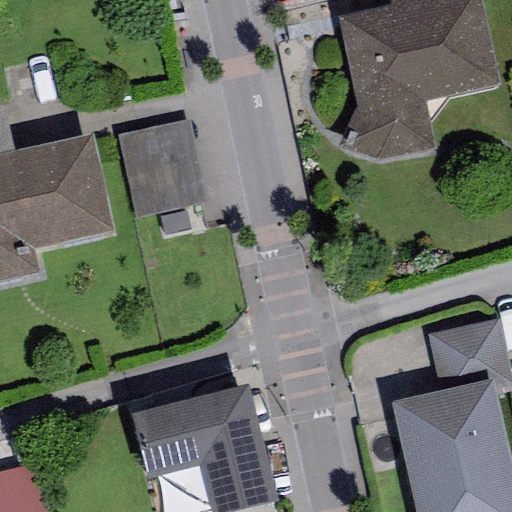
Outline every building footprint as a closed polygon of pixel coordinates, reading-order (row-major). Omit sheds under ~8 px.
[(480,0),(387,0),(391,14),(339,24),(356,114),(339,152),(375,166),(433,156),(426,107),(499,90),(480,0)] [(0,288),(37,280),(33,257),(113,240),(92,140),(12,157),(3,112),(0,112),(0,288)] [(188,123),(117,138),(134,221),(205,206),(188,123)] [(511,511),(511,470),(493,388),(391,411),(414,511),(511,511)] [(276,511),(248,394),(130,422),(145,486),(198,474),(206,511),(276,511)] [(0,472),(0,511),(54,511),(41,461),(0,472)]
